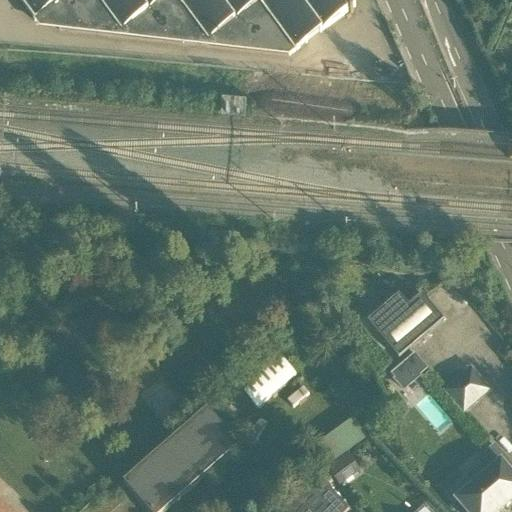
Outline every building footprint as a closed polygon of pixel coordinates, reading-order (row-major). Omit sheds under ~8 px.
[(18,0),(40,28),(290,57),(322,31),(348,12),(350,15),(353,13),(351,10),(355,7),(351,0),(18,0)] [(367,322),(398,358),(443,320),(422,296),(409,307),(399,295),(367,322)] [(391,374),(394,378),(393,379),(403,392),(421,377),(419,376),(427,369),(415,355),(391,374)] [(446,392),(463,412),(488,391),(471,371),(446,392)] [(207,411),(138,472),(123,485),(146,511),(165,511),(239,448),(207,411)] [(506,507),(508,505),(511,501),(511,466),(494,446),(477,461),(489,474),(484,477),(482,478),(483,479),(475,486),(474,485),(473,487),(457,501),(458,503),(454,506),(459,511),(499,511),(506,506),(506,507)] [(325,468),(323,470),(326,475),(328,473),(339,487),(360,472),(347,454),(325,468)] [(318,476),(307,487),(279,511),(346,511),(349,510),(318,476)]
